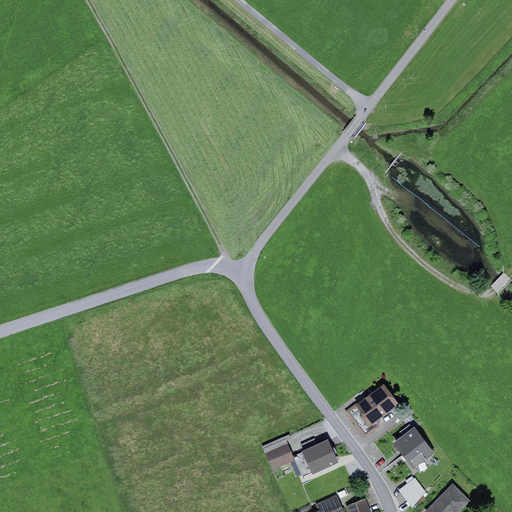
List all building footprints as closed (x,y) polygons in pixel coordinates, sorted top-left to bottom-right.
[(356,403),(345,412),(365,438),(380,427),(381,418),(400,404),(384,384),(357,404),(356,403)] [(435,453),(415,427),(393,443),(414,470),(435,453)] [(286,439),(263,449),(273,470),(295,460),(286,439)] [(315,439),(297,447),(300,453),(294,456),(304,476),(312,472),(313,475),(340,462),(329,439),(317,445),(315,439)] [(426,492),(415,478),(399,490),(412,508),(426,492)] [(459,511),(470,501),(453,484),(425,511),(459,511)] [(355,485),(339,493),(340,496),(357,489),(355,485)] [(344,511),(336,495),(317,504),(320,510),(314,511),(344,511)] [(347,506),(349,511),(372,511),(366,498),(347,506)]
